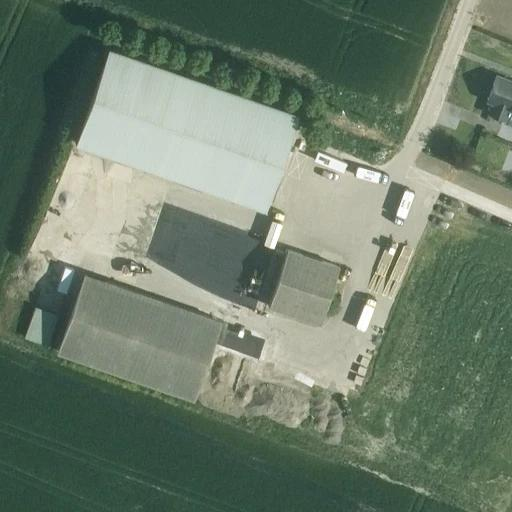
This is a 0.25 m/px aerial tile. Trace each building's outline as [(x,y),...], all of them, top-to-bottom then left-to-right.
[(75,143),(264,208),(297,112),(108,47),(75,143)] [(511,82),(496,76),(487,100),(494,103),(490,114),(504,120),(509,108),(511,109),(511,82)] [(182,214),(166,261),(259,293),(275,246),(182,214)] [(267,304),(291,312),(309,319),(320,323),(323,315),(329,299),(339,268),(329,264),(286,249),(280,267),(267,304)] [(220,320),(84,271),(55,351),(191,400),(220,320)] [(56,343),(66,312),(41,305),(32,336),(56,343)]
